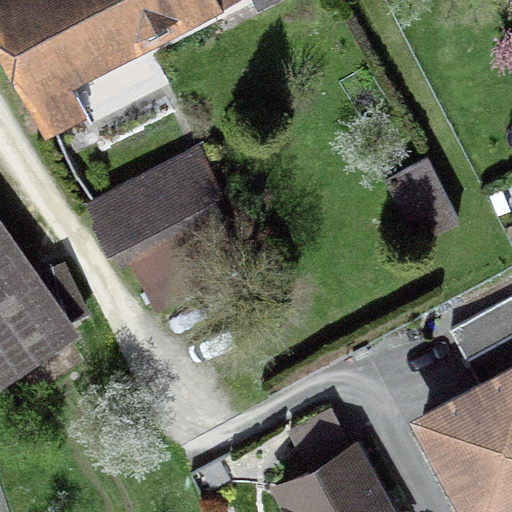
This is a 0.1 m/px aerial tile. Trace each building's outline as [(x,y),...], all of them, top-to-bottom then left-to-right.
[(0,0),(62,112),(267,0),(0,0)] [(187,152),(91,196),(95,204),(119,255),(132,248),(158,302),(240,264),(208,196),(195,202),(188,186),(200,180),(187,152)] [(431,154),(383,177),(414,241),(462,218),(431,154)] [(0,238),(0,374),(2,377),(65,335),(55,320),(26,277),(0,238)] [(67,264),(26,277),(55,320),(87,306),(67,264)] [(493,397),(439,425),(485,511),(511,511),(511,306),(459,334),(493,397)] [(313,477),(291,488),(302,511),(408,511),(376,445),(361,452),(343,415),(294,439),(313,477)]
